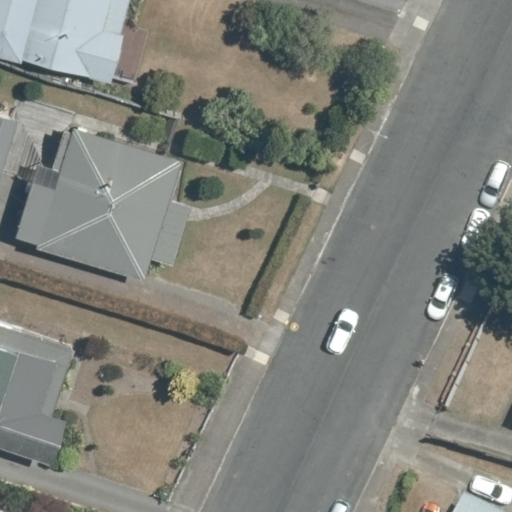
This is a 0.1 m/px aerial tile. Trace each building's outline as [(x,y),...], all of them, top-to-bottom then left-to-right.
[(0,0),(0,48),(105,79),(127,0),(0,0)] [(0,164),(14,114),(0,109),(0,164)] [(184,156),(61,115),(21,234),(143,274),(151,252),(171,258),(190,202),(171,196),(184,156)] [(0,442),(9,445),(54,459),(68,413),(55,409),(70,359),(0,336),(0,442)] [(501,511),(469,496),(460,511),(501,511)]
